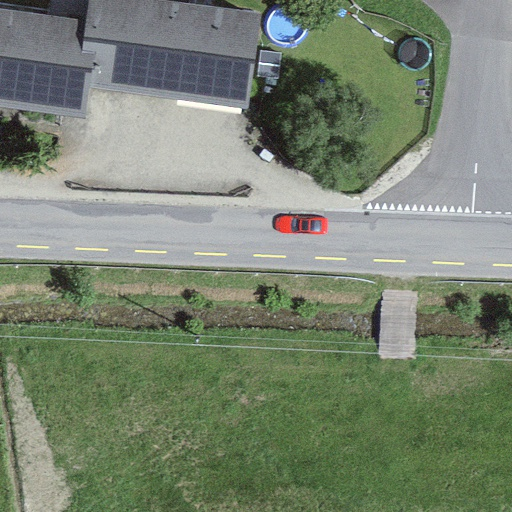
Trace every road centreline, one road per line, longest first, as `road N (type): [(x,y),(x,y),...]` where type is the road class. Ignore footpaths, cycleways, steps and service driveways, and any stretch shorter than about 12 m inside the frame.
road 1 (secondary): [(511,247),(0,227)]
road 2 (track): [(400,242),(395,369)]
